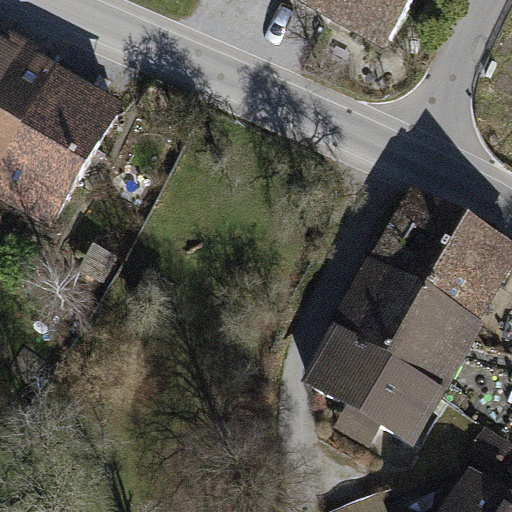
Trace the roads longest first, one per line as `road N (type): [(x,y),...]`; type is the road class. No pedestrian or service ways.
road 1 (residential): [(410,146),(55,0)]
road 2 (residential): [(486,0),(410,146)]
road 3 (residential): [(511,210),(410,146)]
